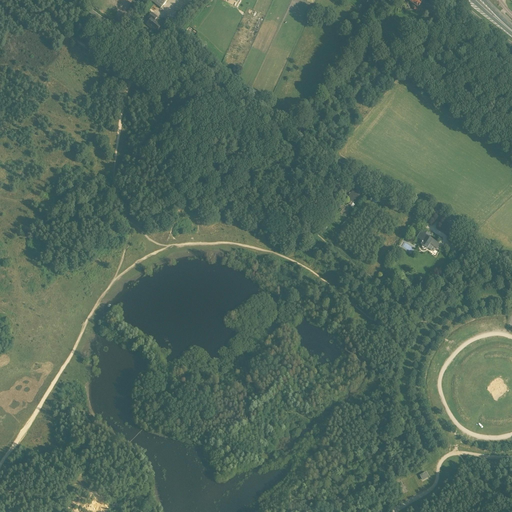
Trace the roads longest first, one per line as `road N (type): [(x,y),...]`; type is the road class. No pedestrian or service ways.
road 1 (track): [(70,355),(111,283),(146,256),(187,243),(272,252),(314,273),(377,323),(405,323)]
road 2 (unclassified): [(511,258),(242,110),(159,53)]
road 3 (track): [(504,333),(457,349),(443,372),(442,398),(465,431),(511,436)]
road 4 (track): [(0,464),(70,355)]
